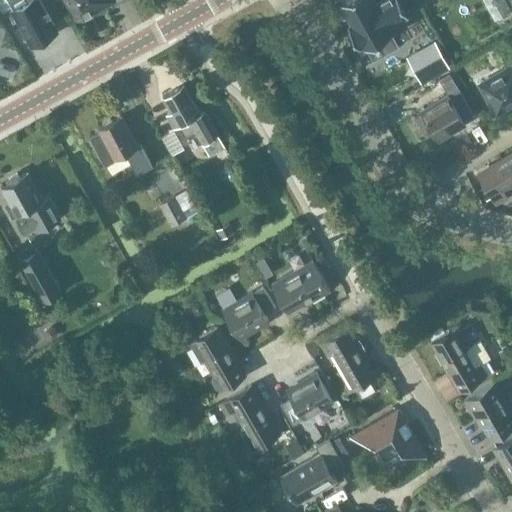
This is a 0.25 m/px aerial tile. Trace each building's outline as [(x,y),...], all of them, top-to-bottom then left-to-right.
[(52,22),(65,15),(56,0),(28,0),(30,1),(13,11),(33,46),(57,32),(52,22)] [(67,0),(79,19),(112,0),(67,0)] [(381,39),(393,32),(390,26),(409,15),(400,0),(378,0),(376,1),(375,0),(335,0),(335,1),(344,17),(348,16),(352,24),(349,26),(360,47),(364,45),(365,48),(378,41),(378,42),(381,40),(381,39)] [(511,10),(506,0),(484,0),(496,20),(511,10)] [(436,42),(418,51),(432,76),(449,66),(436,42)] [(508,67),(480,83),(497,112),(511,103),(511,50),(502,57),(508,67)] [(196,131),(210,155),(225,146),(204,110),(200,112),(185,85),(164,97),(172,111),(168,114),(175,127),(180,124),(188,136),(196,131)] [(471,108),(459,88),(421,109),(439,139),(456,129),(454,126),(464,120),(461,114),(471,108)] [(92,137),(107,164),(127,153),(138,174),(154,165),(142,143),(138,145),(122,116),(99,129),(100,132),(92,137)] [(495,176),(485,182),(497,203),(508,197),(503,188),(511,183),(511,152),(505,157),(506,158),(490,167),(495,176)] [(233,163),(225,164),(226,170),(232,174),(234,173),(233,163)] [(7,183),(1,186),(2,188),(10,201),(6,203),(13,217),(16,216),(26,233),(37,227),(39,230),(40,229),(39,228),(60,217),(60,218),(61,217),(50,196),(44,199),(28,171),(20,176),(18,173),(8,178),(10,181),(7,183)] [(487,200),(493,196),(487,186),(480,189),(487,200)] [(176,196),(162,204),(174,225),(188,217),(176,196)] [(230,223),(217,230),(222,239),(234,232),(230,223)] [(38,250),(21,260),(44,300),(61,291),(38,250)] [(264,257),(257,261),(266,277),(274,273),(264,257)] [(331,289),(313,260),(272,284),(288,311),(311,298),(312,300),(331,289)] [(253,292),(223,309),(240,339),(259,328),(257,325),(269,319),(265,313),(276,307),(264,286),(253,292)] [(193,304),(192,307),(196,314),(200,315),(204,313),(205,309),(201,302),(197,302),(193,304)] [(239,364),(217,326),(190,342),(202,362),(206,360),(216,377),(212,380),(219,390),(239,378),(233,368),(239,364)] [(470,346),(459,326),(432,341),(445,364),(446,363),(455,377),(453,378),(460,391),(487,375),(487,374),(480,364),(476,366),(466,348),(470,346)] [(376,376),(347,327),(320,342),(327,354),(331,351),(341,369),(337,371),(349,391),(376,376)] [(313,340),(306,344),(312,354),(319,350),(313,340)] [(487,360),(480,364),(487,374),(494,370),(487,360)] [(292,397),(281,403),(293,424),(304,418),(334,401),(317,371),(298,382),(300,385),(288,391),(292,397)] [(511,426),(511,411),(495,382),(465,399),(476,418),(478,416),(491,439),(511,426)] [(258,397),(251,385),(220,403),(227,415),(236,410),(245,427),(241,430),(253,450),(280,434),(267,411),(265,412),(257,398),(258,397)] [(422,447),(399,407),(350,436),(351,437),(352,436),(375,442),(385,460),(402,450),(413,452),(422,447)] [(511,436),(496,446),(502,457),(508,468),(506,469),(511,480),(511,436)] [(339,437),(331,441),(335,449),(343,444),(339,437)] [(331,441),(329,438),(317,445),(321,453),(281,476),(290,491),(292,489),(299,501),(337,479),(330,467),(342,460),(335,449),(331,441)]
